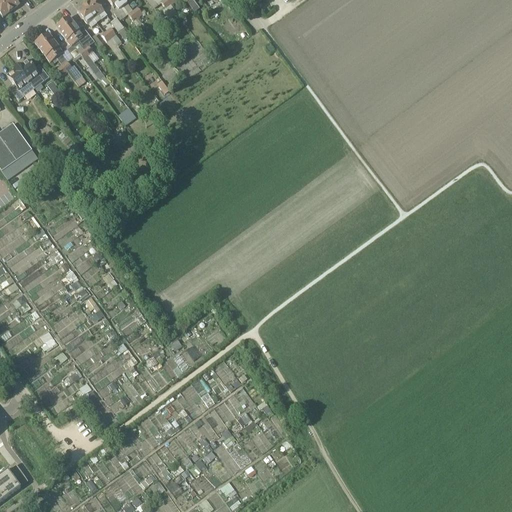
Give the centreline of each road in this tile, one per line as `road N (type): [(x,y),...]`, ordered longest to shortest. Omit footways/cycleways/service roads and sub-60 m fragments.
road 1 (track): [(253,332),(84,453)]
road 2 (track): [(358,511),(253,332)]
